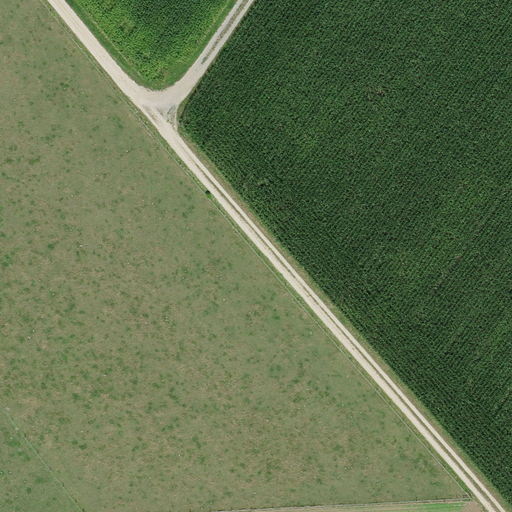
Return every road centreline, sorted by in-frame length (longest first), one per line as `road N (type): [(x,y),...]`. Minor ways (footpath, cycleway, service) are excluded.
road 1 (track): [(492,511),(48,0)]
road 2 (track): [(149,121),(243,0)]
